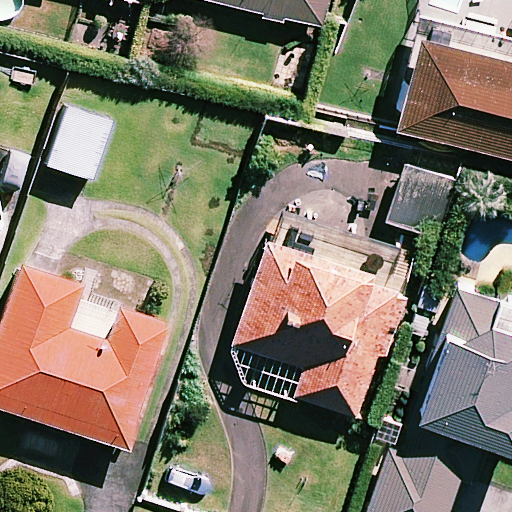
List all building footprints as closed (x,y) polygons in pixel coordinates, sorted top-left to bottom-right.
[(215,0),(322,27),(328,0),(215,0)] [(511,58),(419,35),(396,128),(511,156),(511,58)] [(110,125),(64,109),(44,168),(90,183),(110,125)] [(27,150),(0,148),(0,182),(25,184),(27,150)] [(405,285),(265,241),(232,342),(303,365),(295,392),(356,412),(375,351),(383,354),(405,285)] [(77,291),(16,271),(0,319),(0,412),(126,454),(167,330),(116,313),(105,348),(63,334),(77,291)] [(511,299),(453,282),(409,426),(394,422),(366,511),(447,511),(458,478),(471,482),(483,445),(511,454),(511,299)]
